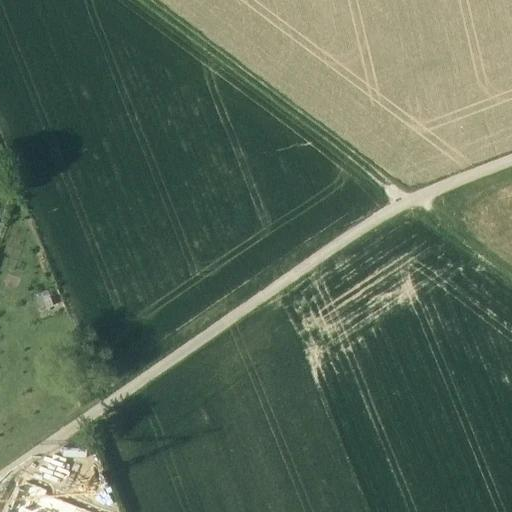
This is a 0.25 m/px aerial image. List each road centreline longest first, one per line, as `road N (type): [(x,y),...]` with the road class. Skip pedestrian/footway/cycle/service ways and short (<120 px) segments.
road 1 (track): [(0,480),(381,216),(511,162)]
road 2 (track): [(511,282),(121,0)]
